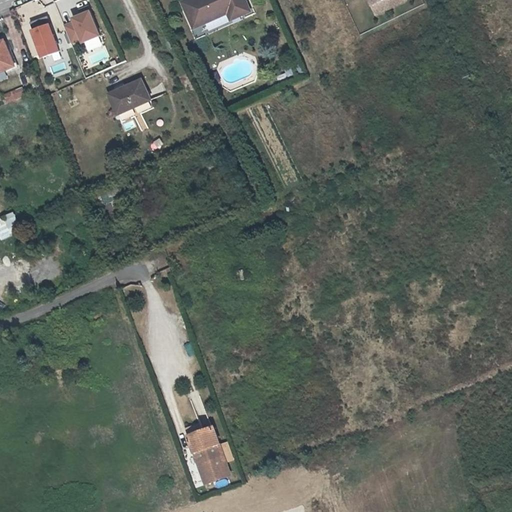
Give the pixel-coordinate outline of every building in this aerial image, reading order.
[(232,22),(252,13),(245,0),(192,0),(183,4),(195,31),(229,15),(232,22)] [(380,0),(372,4),(377,13),(404,0),(380,0)] [(74,48),(104,37),(95,12),(65,23),(74,48)] [(35,31),(49,75),(68,69),(55,25),(35,31)] [(0,73),(16,68),(6,41),(0,43),(0,73)] [(211,52),(205,55),(210,68),(216,66),(211,52)] [(150,103),(143,82),(113,94),(120,114),(150,103)] [(4,95),(8,104),(27,96),(23,87),(4,95)] [(0,219),(0,234),(3,241),(24,231),(15,212),(0,219)] [(231,476),(214,428),(190,437),(207,485),(231,476)]
